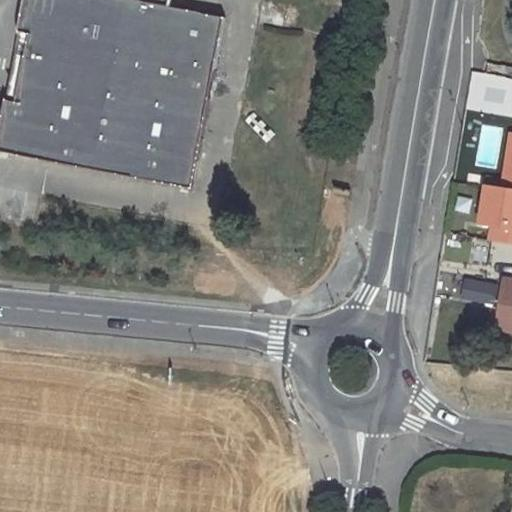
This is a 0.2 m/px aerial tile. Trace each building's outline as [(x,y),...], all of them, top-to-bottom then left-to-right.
[(226,18),(170,7),(132,0),(26,0),(20,33),(31,35),(18,103),(7,101),(0,138),(0,153),(193,190),(226,18)] [(20,33),(7,101),(18,103),(31,35),(20,33)] [(489,188),(500,190),(501,181),(488,179),(486,188),(489,188)] [(511,191),(504,191),(500,190),(489,188),(483,224),(493,227),(490,242),(511,245),(511,191)] [(490,304),(495,284),(463,277),(459,297),(490,304)] [(511,282),(507,282),(499,329),(511,331),(511,282)]
